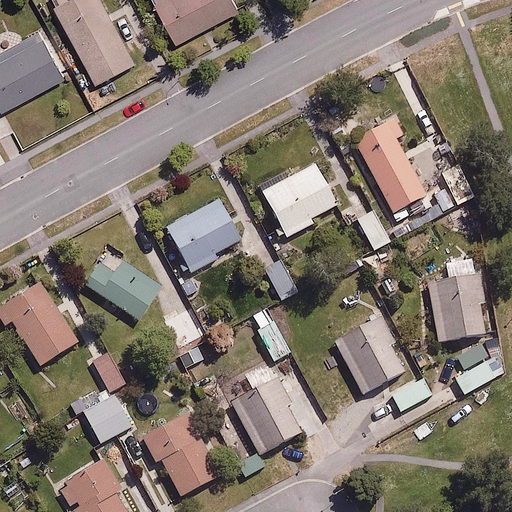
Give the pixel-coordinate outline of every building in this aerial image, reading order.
[(114,0),(51,0),(96,83),(144,56),(114,0)] [(155,0),(177,42),(245,6),(242,0),(155,0)] [(41,32),(0,54),(0,103),(4,110),(66,77),(41,32)] [(406,131),(397,114),(354,138),(393,209),(427,191),(396,135),(406,131)] [(265,190),(289,235),(315,221),(313,216),(339,202),(317,162),(265,190)] [(191,271),(220,257),(217,252),(227,247),(229,252),(244,244),(221,199),(167,226),(191,271)] [(376,209),(357,219),(374,249),(393,239),(376,209)] [(107,250),(86,285),(141,319),(162,284),(107,250)] [(162,252),(150,259),(176,306),(188,299),(162,252)] [(281,256),(263,266),(281,298),(299,288),(281,256)] [(484,271),(429,280),(439,341),(493,332),(484,271)] [(45,280),(5,303),(40,364),(81,341),(45,280)] [(192,306),(166,320),(181,347),(207,332),(192,306)] [(377,315),(334,339),(363,392),(406,368),(377,315)] [(273,317),(255,328),(274,361),(292,350),(273,317)] [(114,348),(94,359),(110,388),(130,377),(114,348)] [(494,356),(456,378),(466,393),(503,372),(494,356)] [(275,375),(232,398),(260,452),(304,429),(275,375)] [(424,376),(392,394),(401,410),(433,392),(424,376)] [(78,400),(84,410),(109,396),(103,386),(78,400)] [(109,396),(84,410),(102,442),(133,424),(116,392),(109,396)] [(167,459),(185,491),(220,471),(200,436),(193,440),(179,415),(142,437),(158,465),(167,459)] [(141,511),(108,456),(61,484),(78,511),(141,511)]
